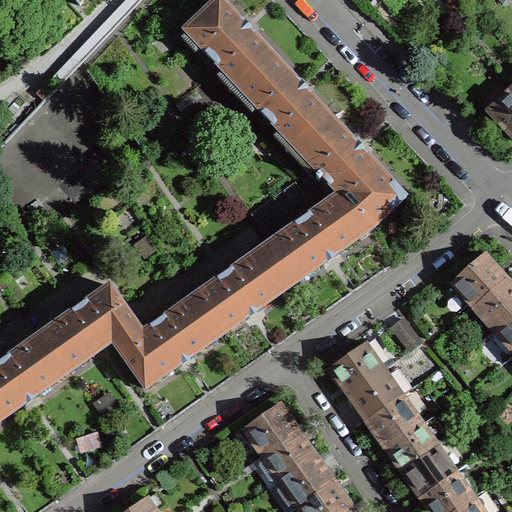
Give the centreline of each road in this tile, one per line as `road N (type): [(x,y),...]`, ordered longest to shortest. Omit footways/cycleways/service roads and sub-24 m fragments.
road 1 (residential): [(285,360),(503,197)]
road 2 (residential): [(316,0),(503,197)]
road 3 (residential): [(71,511),(285,360)]
road 4 (residential): [(285,360),(393,511)]
